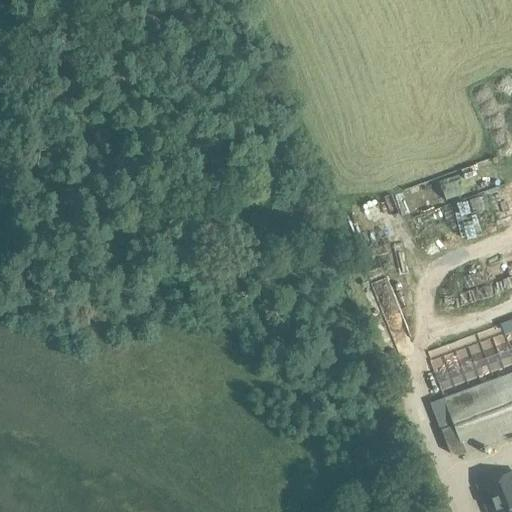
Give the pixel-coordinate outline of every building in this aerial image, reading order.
[(446,202),(505,182),(496,158),(438,177),(446,202)] [(361,201),(366,232),(380,229),(375,199),(361,201)] [(470,241),(482,236),(486,245),(503,238),(495,218),(430,244),(439,265),(474,251),(470,241)] [(434,265),(415,271),(423,293),(436,288),(434,281),(439,279),(434,265)] [(399,311),(388,315),(397,339),(407,335),(399,311)] [(511,373),(443,400),(444,402),(454,428),(465,456),(511,438),(511,373)] [(454,428),(444,402),(431,406),(441,433),(454,428)] [(454,428),(441,433),(450,455),(457,459),(465,456),(454,428)] [(511,511),(511,474),(478,487),(487,511),(511,511)]
